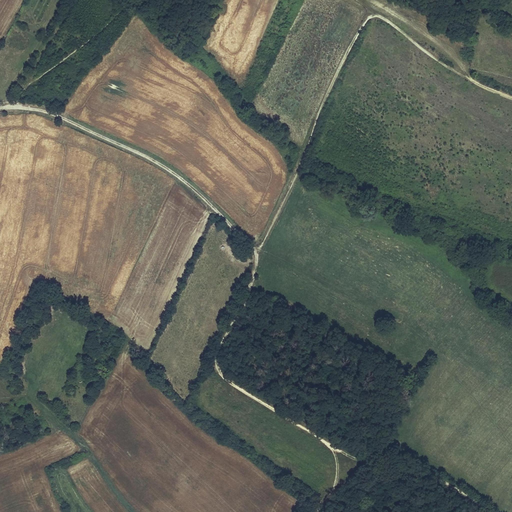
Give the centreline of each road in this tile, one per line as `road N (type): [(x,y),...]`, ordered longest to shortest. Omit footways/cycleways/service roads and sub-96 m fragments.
road 1 (track): [(511,96),(457,74),(381,17),(366,20),(255,249),(153,160),(52,114),(0,108)]
road 2 (track): [(488,511),(442,481),(333,447),(224,377),(216,360),(249,291),(255,249)]
road 3 (track): [(134,511),(90,451),(33,398)]
